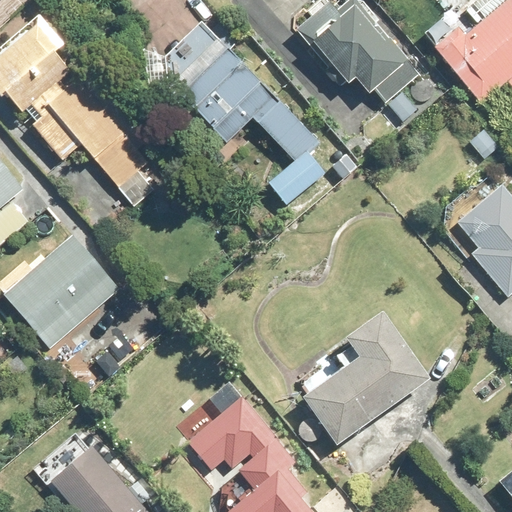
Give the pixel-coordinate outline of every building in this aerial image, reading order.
[(312,18),(296,32),(347,89),(355,82),(370,98),(375,93),(385,105),(419,74),(354,0),(352,0),(347,5),(341,0),(339,0),(331,7),(324,0),(321,0),(306,12),(312,18)] [(511,0),(472,0),(463,8),(477,24),(464,35),(457,27),(433,47),(492,119),(511,101),(511,0)] [(41,120),(33,126),(62,162),(81,147),(135,210),(156,193),(139,172),(148,166),(54,57),(64,47),(38,18),(0,49),(0,102),(4,99),(20,116),(31,109),(41,120)] [(177,98),(224,50),(198,25),(164,60),(165,86),(177,98)] [(291,162),(263,188),(288,214),(327,177),(307,156),(316,148),(227,53),(180,97),(227,146),(253,122),(291,162)] [(387,105),(402,122),(417,109),(401,92),(387,105)] [(484,130),(470,142),(485,159),(499,147),(484,130)] [(0,247),(29,226),(9,202),(22,192),(0,164),(0,247)] [(480,253),(472,259),(510,303),(511,301),(511,201),(502,189),(457,227),(480,253)] [(71,237),(2,298),(51,353),(120,292),(71,237)] [(344,373),(302,402),(337,451),(431,384),(382,316),(346,342),(353,351),(337,363),(344,373)] [(107,356),(95,365),(108,379),(119,369),(107,356)] [(17,357),(5,368),(15,380),(28,369),(17,357)] [(310,511),(301,503),(309,498),(290,474),(297,469),(241,398),(186,445),(211,473),(223,464),(231,473),(250,457),(253,462),(239,476),(255,496),(234,511),(310,511)] [(145,511),(91,449),(51,482),(76,511),(145,511)] [(511,474),(499,485),(511,501),(511,474)]
